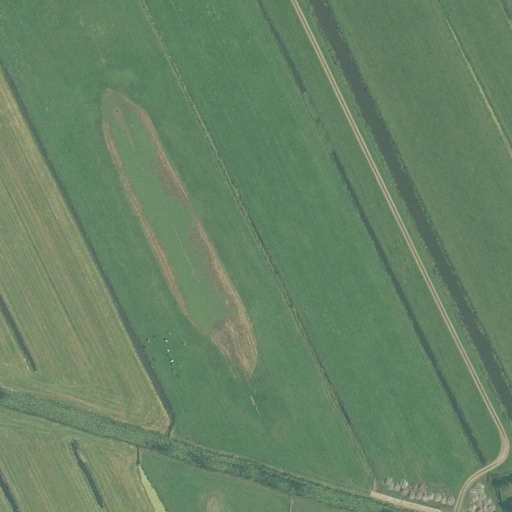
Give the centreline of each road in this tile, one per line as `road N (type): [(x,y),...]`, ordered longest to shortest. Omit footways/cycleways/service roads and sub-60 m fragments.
road 1 (track): [(294,0),(505,437),(501,459),(468,485),(457,511)]
road 2 (track): [(0,377),(434,511)]
